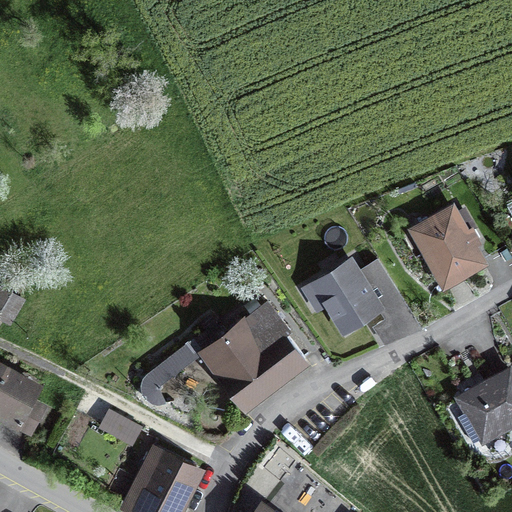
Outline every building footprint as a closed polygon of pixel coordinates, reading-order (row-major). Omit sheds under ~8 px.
[(451,210),(412,234),(442,285),(482,262),(451,210)] [(358,271),(351,259),(309,286),(321,305),(328,300),(344,328),(380,306),(387,318),(375,325),(385,340),(421,326),(377,258),(358,271)] [(23,300),(0,287),(0,315),(12,322),(23,300)] [(160,389),(201,357),(246,414),(309,365),(268,304),(226,339),(218,323),(147,377),(142,386),(145,396),(154,404),(165,404),(160,389)] [(39,391),(0,369),(0,415),(20,426),(39,391)] [(511,386),(505,375),(460,401),(482,439),(511,422),(511,386)] [(109,407),(100,424),(132,441),(141,425),(109,407)] [(182,511),(206,466),(153,439),(120,504),(135,511),(182,511)]
